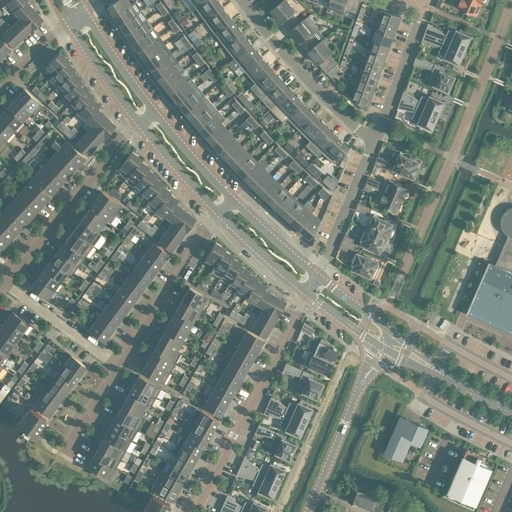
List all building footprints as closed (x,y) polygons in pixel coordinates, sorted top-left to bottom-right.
[(2,35),(7,40),(8,40),(12,45),(31,28),(31,29),(42,19),(25,1),(24,0),(14,10),(14,11),(20,18),(2,35)] [(25,0),(8,0),(5,4),(5,3),(3,5),(10,14),(14,11),(14,10),(24,0),(25,1),(25,0)] [(127,0),(115,0),(107,5),(113,15),(130,4),(127,0)] [(204,20),(221,8),(223,7),(219,2),(218,3),(215,0),(205,0),(195,7),(204,20)] [(289,31),(290,30),(300,22),(293,13),(295,11),(286,0),(283,0),(272,9),(289,31)] [(356,12),(360,0),(330,0),(330,1),(329,5),(343,11),(344,8),(356,12)] [(455,0),(455,1),(455,3),(455,5),(457,6),(458,6),(458,7),(470,12),(469,14),(471,15),(472,16),(474,16),(475,14),(476,14),(481,3),(473,0),(455,0)] [(130,4),(113,15),(119,24),(141,10),(135,1),(130,4)] [(160,1),(155,5),(159,10),(164,7),(160,1)] [(162,16),(167,12),(164,7),(159,10),(162,16)] [(171,11),(176,17),(180,13),(176,8),(171,11)] [(231,20),(232,19),(229,14),(227,15),(221,8),(204,20),(214,33),(231,20)] [(400,16),(379,9),(376,19),(380,20),(396,26),(400,16)] [(141,10),(119,24),(125,33),(142,22),(147,18),(141,10)] [(177,19),(182,26),(188,22),(183,15),(177,19)] [(308,51),(309,51),(319,42),(311,33),(318,27),(309,16),(304,20),(304,19),(300,22),(290,30),(308,51)] [(125,33),(131,42),(153,27),(147,18),(142,22),(125,33)] [(172,18),(167,22),(171,27),(176,24),(172,18)] [(237,28),(231,20),(214,33),(224,46),(240,33),(242,32),(238,27),(237,28)] [(396,26),(380,20),(376,30),(393,36),(396,26)] [(471,36),(457,30),(456,32),(449,30),(447,35),(428,23),(425,32),(465,50),(471,36)] [(174,32),(179,29),(176,24),(171,27),(174,32)] [(153,27),(131,42),(138,51),(154,39),(159,36),(153,27)] [(193,30),(188,34),(191,39),(197,35),(193,30)] [(373,39),(389,45),(393,36),(376,30),(373,39)] [(445,57),(459,63),(465,50),(425,32),(422,42),(442,46),(440,51),(446,55),(445,57)] [(234,58),(250,45),(252,44),(248,39),(246,40),(240,33),(224,46),(234,58)] [(184,35),(179,39),(183,44),(188,41),(184,35)] [(154,39),(138,51),(144,60),(160,48),(165,44),(159,36),(154,39)] [(9,48),(0,38),(0,54),(1,56),(9,48)] [(389,45),(373,39),(369,49),(386,55),(389,45)] [(326,73),(327,72),(332,68),(336,65),(338,63),(330,54),(332,52),(322,40),(319,42),(309,51),(326,73)] [(187,49),(192,46),(188,41),(183,44),(187,49)] [(160,48),(144,60),(150,68),(166,57),(171,53),(165,44),(160,48)] [(244,70),(260,57),(262,56),(258,51),(256,52),(250,45),(234,58),(244,70)] [(366,59),(382,65),(386,55),(369,49),(366,59)] [(46,66),(54,73),(66,61),(68,59),(59,52),(49,63),(48,63),(46,66)] [(196,52),(192,56),(196,61),(200,57),(196,52)] [(166,57),(150,68),(157,77),(173,65),(177,61),(171,53),(166,57)] [(448,91),(455,77),(443,72),(445,68),(416,56),(413,65),(433,70),(430,77),(436,81),(435,85),(448,91)] [(200,66),(204,62),(200,57),(196,61),(200,66)] [(244,70),(254,83),(270,69),(272,68),(268,63),(266,64),(260,57),(244,70)] [(382,65),(366,59),(362,68),(379,74),(382,65)] [(54,73),(49,79),(56,87),(57,87),(72,70),(74,68),(66,61),(54,73)] [(157,77),(164,86),(179,73),(184,70),(177,61),(173,65),(157,77)] [(340,70),(336,65),(332,68),(336,73),(340,70)] [(355,76),(359,78),(375,84),(379,74),(362,68),(358,67),(355,76)] [(209,68),(204,72),(208,77),(213,73),(209,68)] [(327,72),(331,77),(336,73),(332,68),(327,72)] [(261,99),(281,81),(282,79),(278,75),(277,76),(270,69),(254,83),(250,87),(261,99)] [(63,96),(66,94),(65,93),(78,79),(80,77),(72,70),(57,87),(56,87),(55,88),(63,96)] [(164,86),(170,94),(186,82),(179,73),(164,86)] [(213,82),(217,78),(213,73),(208,77),(213,82)] [(197,86),(190,78),(186,82),(170,94),(177,102),(197,86)] [(375,84),(359,78),(355,87),(372,93),(375,84)] [(65,93),(66,94),(73,100),(73,101),(85,88),(86,87),(78,79),(65,93)] [(293,91),(289,86),(287,88),(281,81),(261,99),(271,110),(291,92),(293,91)] [(225,82),(220,86),(225,91),(229,87),(225,82)] [(204,94),(197,86),(177,102),(184,111),(204,94)] [(229,96),(233,92),(229,87),(225,91),(229,96)] [(352,98),(366,111),(372,93),(355,87),(352,98)] [(73,100),(72,102),(79,110),(80,110),(91,97),(93,96),(85,88),(73,101),(73,100)] [(43,106),(25,89),(16,98),(30,111),(34,115),(43,106)] [(444,102),(430,96),(430,98),(422,96),(420,101),(404,90),(401,99),(438,115),(444,102)] [(287,118),(302,103),(303,102),(299,98),(298,99),(291,92),(271,110),(282,122),(287,118)] [(211,103),(204,94),(184,111),(191,119),(211,103)] [(79,110),(78,111),(86,119),(96,108),(99,105),(91,97),(80,110),(79,110)] [(8,107),(22,120),(30,111),(16,98),(8,107)] [(419,123),(432,129),(438,115),(401,99),(397,108),(415,112),(413,117),(419,121),(419,123)] [(236,100),(231,104),(235,109),(240,105),(236,100)] [(217,111),(211,103),(191,119),(198,128),(217,111)] [(298,129),(313,115),(315,113),(310,109),(309,110),(302,103),(287,118),(298,129)] [(240,114),(244,110),(240,105),(235,109),(240,114)] [(0,115),(0,117),(13,130),(22,120),(8,107),(0,115)] [(82,149),(87,154),(104,136),(114,125),(96,108),(86,119),(93,125),(76,144),(82,149)] [(198,128),(205,136),(220,123),(224,119),(217,111),(198,128)] [(249,115),(245,119),(249,124),(254,120),(249,115)] [(309,141),(324,126),(326,124),(321,120),(320,121),(313,115),(298,129),(309,141)] [(270,120),(266,116),(260,122),(264,126),(270,120)] [(0,136),(3,140),(4,140),(13,130),(0,117),(0,136)] [(245,119),(240,124),(244,129),(249,124),(245,119)] [(254,129),(258,125),(254,120),(249,124),(254,129)] [(61,121),(57,126),(71,139),(76,134),(71,130),(61,121)] [(205,136),(212,144),(227,130),(220,123),(205,136)] [(40,128),(36,125),(32,129),(36,133),(40,128)] [(305,145),(317,156),(321,152),(336,136),(337,135),(332,131),(331,132),(324,126),(309,141),(305,145)] [(212,144),(220,152),(234,138),(227,130),(212,144)] [(264,131),(259,135),(264,139),(268,135),(264,131)] [(37,143),(40,146),(50,136),(47,133),(37,143)] [(268,144),(273,140),(268,135),(264,139),(268,144)] [(0,152),(8,144),(4,140),(3,140),(0,136),(0,152)] [(321,152),(333,163),(342,153),(344,154),(348,150),(346,148),(347,147),(336,136),(321,152)] [(220,152),(227,160),(241,146),(234,138),(220,152)] [(50,144),(56,149),(60,145),(54,139),(50,144)] [(11,201),(0,212),(0,247),(84,157),(67,140),(11,201)] [(288,142),(284,146),(290,152),(294,147),(288,142)] [(278,145),(274,150),(278,154),(283,150),(278,145)] [(227,160),(235,168),(249,154),(241,146),(227,160)] [(22,159),(26,162),(37,150),(34,147),(22,159)] [(283,159),(287,155),(283,150),(278,154),(283,159)] [(299,160),(304,155),(300,150),(295,156),(299,160)] [(126,178),(128,175),(139,160),(141,158),(132,151),(122,164),(117,171),(126,178)] [(419,162),(403,155),(403,154),(400,152),(396,162),(397,163),(394,168),(414,177),(418,167),(417,166),(419,162)] [(235,168),(242,175),(256,161),(249,154),(235,168)] [(378,156),(374,164),(375,164),(379,166),(391,171),(394,165),(392,164),(393,162),(378,156)] [(126,178),(125,180),(133,186),(135,184),(136,182),(137,182),(146,168),(147,168),(148,166),(139,160),(128,175),(126,178)] [(293,160),(289,164),(293,169),(297,164),(293,160)] [(242,175),(250,183),(264,169),(256,161),(242,175)] [(0,183),(0,186),(1,188),(23,165),(20,162),(0,183)] [(316,167),(311,162),(306,168),(312,172),(316,167)] [(298,173),(302,169),(297,164),(293,169),(298,173)] [(135,184),(144,190),(154,176),(154,177),(155,175),(147,168),(146,168),(137,182),(136,182),(135,184)] [(250,183),(257,191),(271,176),(264,169),(250,183)] [(308,174),(304,179),(309,183),(313,179),(308,174)] [(163,183),(154,177),(154,176),(144,190),(142,192),(151,198),(161,185),(163,183)] [(279,184),(271,176),(257,191),(265,198),(279,184)] [(381,182),(369,177),(366,183),(403,199),(404,197),(406,197),(408,196),(409,194),(408,192),(407,191),(408,188),(390,180),(389,180),(387,179),(385,180),(384,181),(383,183),(383,184),(381,183),(381,182)] [(314,187),(318,183),(313,179),(309,183),(314,187)] [(377,201),(379,202),(380,203),(392,208),(392,210),(393,211),(394,212),(396,212),(397,210),(398,211),(403,199),(366,183),(364,189),(376,194),(378,195),(378,196),(377,197),(377,199),(377,201)] [(287,191),(279,184),(265,198),(273,206),(287,191)] [(168,193),(170,191),(161,185),(151,198),(146,205),(155,212),(168,193)] [(317,193),(321,196),(326,190),(322,187),(317,193)] [(324,200),(330,194),(326,190),(321,196),(320,197),(324,200)] [(111,211),(112,211),(118,203),(102,191),(96,200),(111,211)] [(295,198),(287,191),(273,206),(281,213),(295,198)] [(162,220),(166,216),(165,215),(174,203),(177,200),(168,193),(155,212),(153,213),(162,220)] [(281,213),(289,220),(303,205),(295,198),(281,213)] [(105,220),(110,223),(116,215),(112,211),(111,211),(96,200),(90,208),(105,219),(105,220)] [(289,220),(298,227),(311,212),(315,208),(307,201),(303,205),(289,220)] [(173,221),(158,241),(165,246),(171,250),(185,230),(186,230),(195,218),(174,203),(165,215),(166,216),(173,221)] [(358,203),(355,209),(368,215),(371,208),(358,203)] [(511,207),(511,208),(510,208),(509,209),(508,209),(507,210),(507,211),(506,211),(505,212),(504,213),(504,214),(503,215),(502,217),(502,218),(502,219),(502,220),(502,221),(502,222),(502,223),(502,224),(502,225),(502,226),(503,227),(503,228),(504,229),(504,230),(505,231),(506,232),(507,233),(508,234),(510,235),(497,265),(491,263),(470,313),(469,313),(511,331),(511,207)] [(97,231),(97,230),(105,220),(105,219),(90,208),(81,219),(97,231)] [(298,227),(308,236),(316,227),(314,226),(319,220),(311,212),(298,227)] [(390,228),(392,224),(376,217),(377,216),(374,214),(369,224),(370,225),(368,229),(368,230),(386,238),(388,239),(388,238),(387,238),(391,229),(392,229),(390,228)] [(102,234),(97,230),(97,231),(81,219),(73,230),(94,245),(102,234)] [(142,220),(138,225),(154,237),(157,232),(152,228),(142,220)] [(380,253),(385,243),(384,243),(386,238),(368,230),(368,229),(366,228),(366,229),(363,238),(362,238),(362,239),(364,240),(362,244),(378,251),(377,252),(380,253)] [(65,241),(85,256),(94,245),(73,230),(65,241)] [(358,241),(345,235),(342,241),(355,247),(358,241)] [(58,251),(78,266),(85,256),(65,241),(58,251)] [(339,248),(352,253),(355,247),(342,241),(339,248)] [(108,247),(112,250),(116,245),(112,242),(108,247)] [(168,253),(154,242),(147,251),(162,262),(168,253)] [(205,258),(215,264),(223,250),(225,247),(215,242),(207,255),(205,258)] [(220,277),(222,274),(231,257),(232,257),(233,255),(223,250),(215,264),(210,271),(220,277)] [(66,272),(71,276),(78,266),(58,251),(51,260),(66,272)] [(140,260),(155,271),(162,262),(147,251),(140,260)] [(372,278),(376,267),(375,267),(378,262),(358,253),(354,263),(355,264),(354,268),(369,275),(369,276),(372,278)] [(220,277),(220,278),(229,283),(230,281),(231,279),(239,265),(240,265),(241,263),(232,257),(231,257),(222,274),(220,277)] [(43,270),(59,282),(66,272),(51,260),(43,270)] [(134,269),(149,279),(155,271),(140,260),(134,269)] [(229,283),(228,285),(237,290),(238,289),(239,287),(247,272),(248,272),(249,270),(240,265),(239,265),(231,279),(230,281),(229,283)] [(128,277),(142,288),(149,279),(134,269),(128,277)] [(37,278),(53,290),(59,282),(43,270),(37,278)] [(239,287),(238,289),(247,294),(247,295),(256,280),(257,278),(248,272),(247,272),(239,287)] [(121,286),(136,297),(142,288),(128,277),(121,286)] [(31,287),(47,298),(53,290),(37,278),(31,287)] [(247,294),(246,297),(256,302),(263,289),(265,285),(256,280),(247,295),(247,294)] [(136,297),(121,286),(115,295),(129,305),(136,297)] [(199,309),(204,312),(211,299),(204,295),(189,287),(182,299),(199,308),(199,309)] [(213,289),(210,294),(215,297),(220,299),(222,295),(218,292),(218,291),(213,289)] [(259,332),(265,336),(277,314),(285,302),(263,289),(256,302),(255,302),(264,307),(252,329),(258,333),(259,332)] [(129,305),(115,295),(108,303),(123,314),(129,305)] [(176,311),(192,320),(199,309),(199,308),(182,299),(176,311)] [(123,314),(108,303),(102,312),(116,323),(123,314)] [(232,310),(229,316),(246,325),(249,319),(243,316),(232,310)] [(170,321),(186,331),(192,320),(176,311),(170,321)] [(28,323),(13,312),(6,320),(22,332),(28,323)] [(116,323),(102,312),(95,321),(110,331),(116,323)] [(0,328),(0,332),(14,343),(22,332),(6,320),(0,328)] [(89,330),(91,332),(92,332),(103,340),(110,331),(95,321),(89,330)] [(164,332),(180,341),(186,331),(170,321),(164,332)] [(300,330),(311,335),(314,329),(304,322),(300,330)] [(263,339),(247,330),(241,340),(257,349),(263,339)] [(0,349),(6,354),(14,343),(0,332),(0,349)] [(159,341),(175,350),(176,350),(180,341),(164,332),(159,341)] [(205,334),(202,339),(208,343),(210,338),(212,334),(209,333),(208,335),(205,334)] [(236,349),(252,358),(257,349),(241,340),(236,349)] [(303,364),(326,374),(328,370),(329,370),(331,366),(330,366),(332,362),(331,361),(335,354),(335,352),(335,350),(334,348),(332,347),(328,345),(329,344),(321,340),(320,342),(319,341),(313,353),(309,351),(303,364)] [(181,353),(176,350),(175,350),(159,341),(154,350),(176,362),(181,353)] [(231,359),(247,368),(252,358),(236,349),(231,359)] [(148,360),(170,372),(176,362),(154,350),(148,360)] [(71,355),(65,363),(79,374),(85,365),(75,358),(71,355)] [(53,368),(58,372),(58,371),(73,382),(79,374),(65,363),(60,359),(53,368)] [(225,368),(241,377),(247,368),(231,359),(225,368)] [(142,371),(164,383),(170,372),(148,360),(142,371)] [(282,371),(301,376),(298,384),(304,388),(302,392),(316,397),(322,384),(311,378),(313,375),(286,363),(282,371)] [(241,377),(225,368),(220,378),(236,387),(241,377)] [(52,380),(67,390),(73,382),(58,371),(58,372),(52,380)] [(139,375),(134,384),(151,394),(151,393),(156,396),(161,388),(156,385),(139,375)] [(236,387),(220,378),(215,387),(231,396),(236,387)] [(67,390),(52,380),(47,387),(46,388),(60,398),(67,390)] [(35,393),(40,396),(54,406),(60,398),(46,388),(47,387),(42,384),(35,393)] [(145,403),(151,406),(156,396),(151,393),(151,394),(134,384),(129,393),(146,403),(145,403)] [(231,396),(215,387),(209,396),(225,405),(231,396)] [(13,391),(10,396),(16,400),(19,395),(13,391)] [(40,396),(35,393),(29,401),(48,415),(54,406),(40,396)] [(139,415),(139,414),(145,403),(146,403),(129,393),(122,405),(139,415)] [(14,401),(8,396),(3,404),(9,408),(14,401)] [(204,406),(220,415),(225,405),(209,396),(204,406)] [(287,407),(271,396),(267,405),(305,422),(311,408),(298,402),(297,404),(290,402),(287,407)] [(144,417),(139,414),(139,415),(122,405),(115,417),(137,430),(144,417)] [(263,414),(282,418),(280,423),(286,427),(286,429),(299,435),(305,422),(267,405),(263,414)] [(29,407),(17,423),(25,429),(37,413),(29,407)] [(217,419),(197,408),(192,417),(212,429),(217,419)] [(33,435),(45,419),(37,413),(25,429),(33,435)] [(427,427),(402,416),(386,452),(399,458),(409,436),(421,441),(427,427)] [(109,428),(131,440),(137,430),(115,417),(109,428)] [(212,429),(192,417),(187,426),(192,429),(207,438),(212,429)] [(255,433),(274,437),(271,445),(277,449),(275,453),(289,459),(295,445),(284,440),(285,436),(259,424),(255,433)] [(103,438),(125,450),(131,440),(109,428),(103,438)] [(192,429),(187,438),(202,446),(207,438),(192,429)] [(202,446),(187,438),(182,435),(177,444),(197,455),(202,446)] [(98,447),(120,459),(125,450),(103,438),(98,447)] [(252,438),(249,446),(255,449),(259,441),(252,438)] [(159,445),(154,443),(149,451),(153,454),(159,445)] [(197,455),(177,444),(172,453),(177,455),(192,464),(197,455)] [(93,456),(115,468),(120,459),(98,447),(93,456)] [(483,456),(467,449),(447,496),(474,508),(492,467),(491,466),(491,467),(480,462),(483,456)] [(192,464),(177,455),(172,464),(187,473),(192,464)] [(104,476),(109,479),(115,468),(93,456),(87,466),(93,470),(92,472),(103,478),(104,476)] [(260,468),(244,457),(240,466),(278,483),(284,469),(270,463),(270,465),(262,464),(260,468)] [(166,461),(161,470),(167,473),(182,482),(187,473),(172,464),(166,461)] [(236,475),(255,480),(253,484),(259,489),(258,490),(272,497),(278,483),(240,466),(236,475)] [(139,469),(134,478),(138,481),(143,472),(139,469)] [(161,470),(156,479),(177,491),(182,482),(167,473),(161,470)] [(138,482),(133,479),(128,488),(133,491),(138,482)] [(151,488),(157,492),(172,500),(177,491),(156,479),(151,488)] [(353,489),(348,501),(373,511),(373,510),(378,511),(383,511),(384,510),(382,509),(384,503),(377,500),(378,499),(353,489)] [(152,494),(142,511),(143,511),(153,511),(161,499),(152,494)] [(243,507),(226,496),(223,504),(239,511),(264,511),(267,508),(253,502),(252,504),(245,502),(243,507)] [(164,511),(169,504),(161,499),(153,511),(164,511)]
